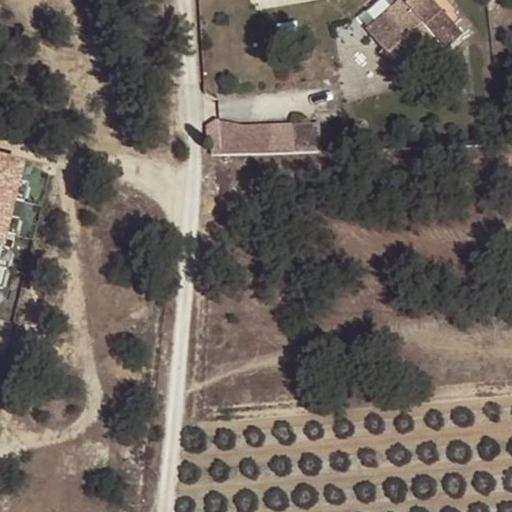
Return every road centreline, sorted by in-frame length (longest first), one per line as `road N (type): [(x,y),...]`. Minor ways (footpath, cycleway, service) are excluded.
road 1 (track): [(163,511),(195,236),(185,0)]
road 2 (unknown): [(193,190),(126,166),(37,162),(0,151)]
